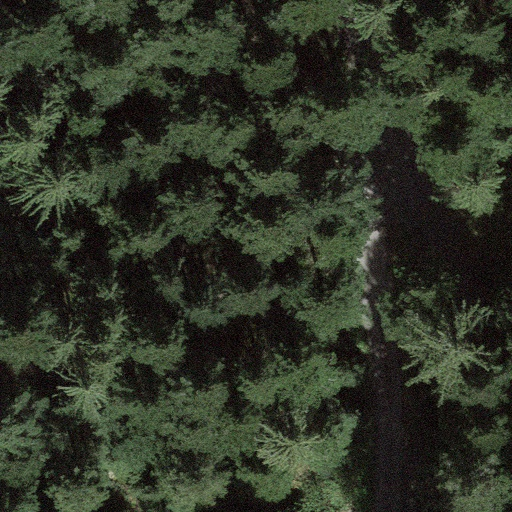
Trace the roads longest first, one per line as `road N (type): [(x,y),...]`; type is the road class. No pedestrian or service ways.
road 1 (track): [(511,416),(335,0)]
road 2 (track): [(369,77),(394,400),(393,511)]
